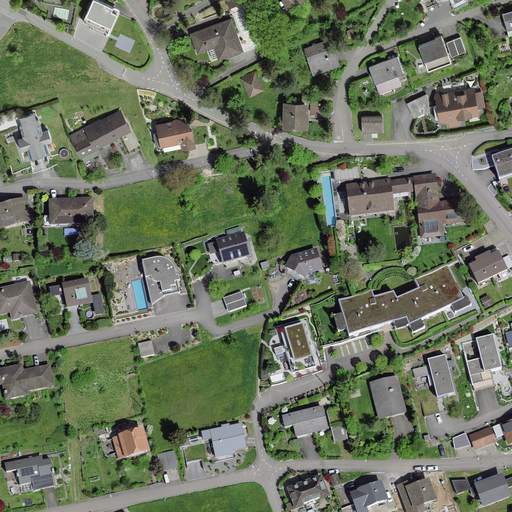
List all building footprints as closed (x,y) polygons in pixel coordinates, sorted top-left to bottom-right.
[(111,7),(95,0),(91,0),(84,17),(109,28),(116,13),(110,10),(111,7)] [(449,0),(453,9),(467,2),(465,0),(449,0)] [(406,2),(398,6),(401,11),(408,7),(406,2)] [(229,21),(192,35),(198,50),(207,47),(212,59),(239,49),(240,51),(260,44),(254,28),(234,36),(229,21)] [(418,46),(427,70),(450,62),(440,35),(434,37),(434,39),(418,46)] [(459,37),(445,42),(450,56),(464,51),(459,37)] [(329,41),(305,49),(313,72),(336,63),(329,41)] [(396,56),(368,67),(377,90),(389,86),(390,88),(400,85),(396,74),(402,72),(396,56)] [(253,76),(243,80),(249,91),(258,86),(253,76)] [(437,106),(433,107),(435,120),(447,121),(448,121),(448,118),(476,113),(475,108),(483,107),(480,92),(450,97),(449,94),(442,95),(442,93),(435,94),(437,106)] [(316,101),(310,101),(310,114),(320,114),(321,104),(319,104),(319,103),(317,103),(316,103),(316,101)] [(304,105),(285,104),(285,123),(306,124),(306,113),(303,113),(304,105)] [(35,112),(16,118),(18,123),(37,117),(35,112)] [(84,129),(69,136),(80,156),(83,161),(96,153),(93,148),(128,129),(119,112),(99,123),(98,121),(84,129)] [(76,113),(64,119),(72,133),(83,127),(76,113)] [(381,116),(360,117),(361,130),(381,130),(381,116)] [(26,149),(29,159),(48,153),(45,143),(50,141),(47,130),(41,132),(37,119),(18,125),(23,138),(17,140),(20,151),(26,149)] [(173,120),(171,122),(156,125),(158,134),(154,135),(156,145),(160,144),(161,145),(181,141),(182,147),(193,145),(189,128),(189,127),(184,124),(179,125),(178,121),(176,120),(173,120)] [(511,150),(491,158),(498,180),(511,175),(511,150)] [(355,179),(354,168),(333,170),(334,182),(355,179)] [(434,177),(413,179),(413,180),(415,191),(421,238),(441,236),(440,224),(464,221),(461,202),(437,205),(434,177)] [(388,183),(346,188),(350,215),(392,210),(390,194),(415,191),(413,180),(388,183)] [(90,200),(49,202),(50,226),(91,224),(90,200)] [(21,204),(0,209),(0,219),(2,226),(25,220),(21,204)] [(216,243),(222,263),(248,256),(242,235),(216,243)] [(291,259),(286,268),(302,277),(304,274),(320,270),(315,252),(291,259)] [(489,257),(488,254),(482,257),(491,278),(492,278),(506,271),(497,253),(489,257)] [(492,278),(491,278),(482,257),(475,260),(477,263),(469,267),(477,285),(492,278)] [(151,306),(151,305),(162,298),(178,294),(176,283),(178,282),(177,277),(175,278),(173,271),(171,267),(168,263),(164,261),(160,260),(157,259),(142,263),(151,306)] [(371,292),(337,301),(348,337),(352,336),(356,338),(358,334),(404,320),(408,327),(443,310),(447,312),(449,307),(463,301),(446,266),(413,280),(418,290),(396,300),(393,293),(373,299),(371,292)] [(51,297),(63,294),(65,304),(73,302),(74,303),(79,302),(79,306),(90,303),(86,281),(62,286),(52,288),(49,289),(51,297)] [(27,285),(0,291),(0,313),(19,309),(20,316),(34,313),(27,285)] [(241,293),(224,299),(229,313),(246,307),(241,293)] [(104,315),(100,296),(92,298),(97,316),(104,315)] [(487,298),(480,301),(484,308),(491,304),(487,298)] [(292,376),(316,369),(303,326),(279,334),(292,376)] [(503,370),(492,337),(475,342),(486,376),(503,370)] [(151,341),(137,344),(140,358),(154,355),(151,341)] [(456,396),(446,357),(425,363),(435,401),(456,396)] [(19,368),(1,372),(6,399),(25,395),(24,391),(51,386),(47,369),(40,371),(40,370),(21,374),(19,368)] [(379,400),(375,401),(379,420),(403,414),(394,378),(374,383),(379,400)] [(284,429),(292,427),(295,436),(326,429),(322,409),(282,419),(284,429)] [(339,409),(326,413),(329,426),(343,423),(339,409)] [(511,422),(501,427),(507,443),(511,441),(511,422)] [(203,441),(211,439),(215,458),(225,456),(224,452),(245,448),(240,426),(201,434),(203,441)] [(491,426),(469,435),(475,450),(497,442),(491,426)] [(120,438),(113,440),(118,459),(125,457),(125,458),(146,452),(141,431),(126,435),(125,431),(119,433),(120,437),(119,437),(120,438)] [(466,433),(453,438),(455,449),(470,445),(466,433)] [(187,438),(179,440),(181,447),(189,445),(187,438)] [(173,451),(156,455),(160,471),(176,467),(173,451)] [(16,478),(17,477),(18,482),(39,478),(41,490),(54,487),(52,474),(53,474),(52,470),(51,471),(49,460),(33,463),(32,459),(14,462),(16,474),(15,475),(16,478)] [(336,475),(329,478),(334,490),(340,488),(336,475)] [(500,478),(476,487),(483,505),(507,496),(504,489),(511,487),(509,480),(502,482),(500,478)] [(319,479),(289,490),(294,503),(285,507),(287,511),(304,504),(306,509),(318,504),(317,500),(326,496),(319,479)] [(404,501),(403,501),(406,511),(416,511),(415,508),(434,501),(426,482),(410,487),(408,483),(398,487),(404,501)] [(359,492),(350,495),(355,508),(364,505),(365,508),(385,501),(379,483),(358,490),(359,492)] [(453,483),(458,496),(470,491),(467,483),(453,483)]
